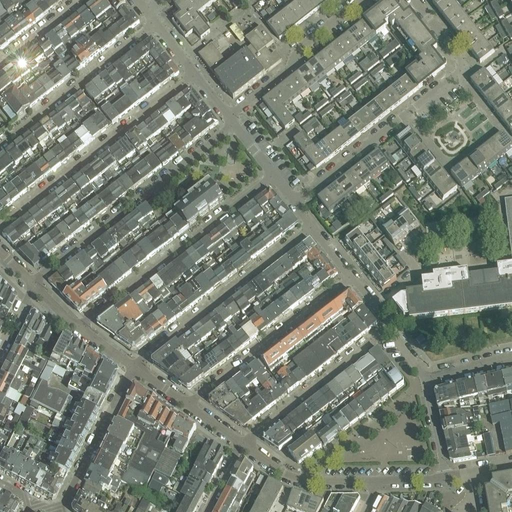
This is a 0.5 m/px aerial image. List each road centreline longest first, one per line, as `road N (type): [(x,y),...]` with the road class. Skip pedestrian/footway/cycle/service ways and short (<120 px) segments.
road 1 (residential): [(293,202),(468,67),(415,0)]
road 2 (residential): [(234,125),(33,285)]
road 3 (residential): [(75,327),(273,175)]
road 4 (residential): [(0,226),(191,72)]
road 5 (residential): [(310,227),(133,367)]
road 6 (residential): [(186,405),(348,276)]
road 7 (residential): [(152,20),(0,143)]
road 8 (residential): [(387,327),(240,443)]
road 9 (residential): [(230,118),(363,0)]
road 10 (residential): [(59,511),(133,367)]
road 11 (residential): [(240,443),(295,479),(379,482)]
